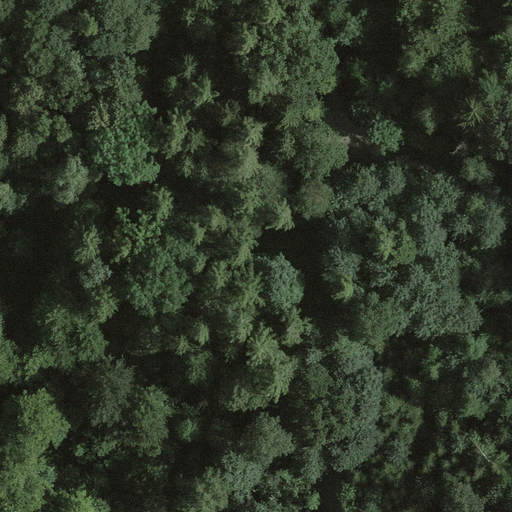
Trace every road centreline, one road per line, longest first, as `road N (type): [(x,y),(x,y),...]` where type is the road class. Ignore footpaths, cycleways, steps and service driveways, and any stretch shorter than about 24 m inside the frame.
road 1 (track): [(322,0),(339,134),(335,511)]
road 2 (track): [(0,216),(339,163)]
road 3 (track): [(339,134),(511,196)]
